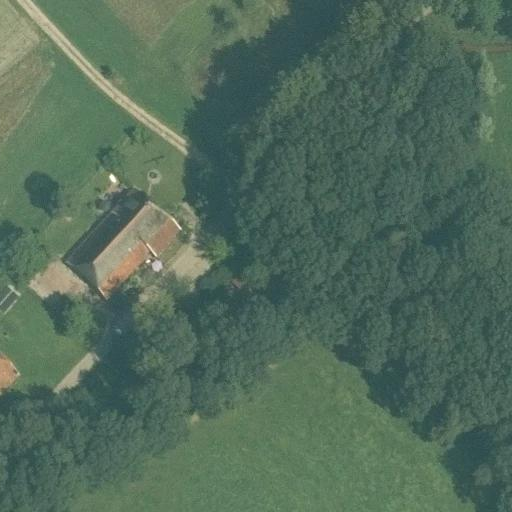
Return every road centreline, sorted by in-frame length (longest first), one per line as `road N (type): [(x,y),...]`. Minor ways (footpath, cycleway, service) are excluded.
road 1 (unclassified): [(0,455),(435,0)]
road 2 (track): [(240,201),(278,217),(410,234),(445,249),(464,283),(483,355),(504,511)]
